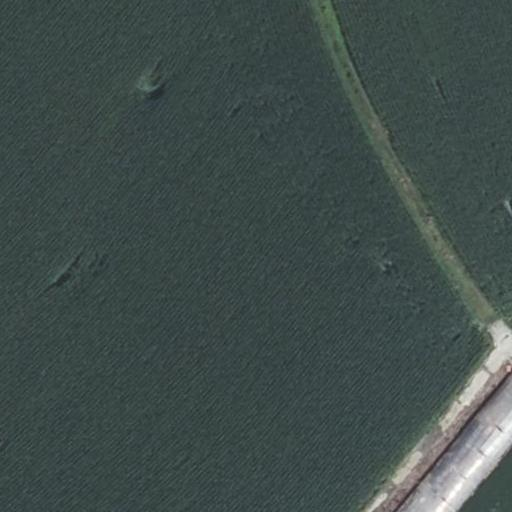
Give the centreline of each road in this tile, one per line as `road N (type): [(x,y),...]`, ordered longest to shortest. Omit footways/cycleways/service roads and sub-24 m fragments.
road 1 (track): [(319,0),(353,95),(457,282),(511,343)]
road 2 (track): [(370,511),(511,348)]
